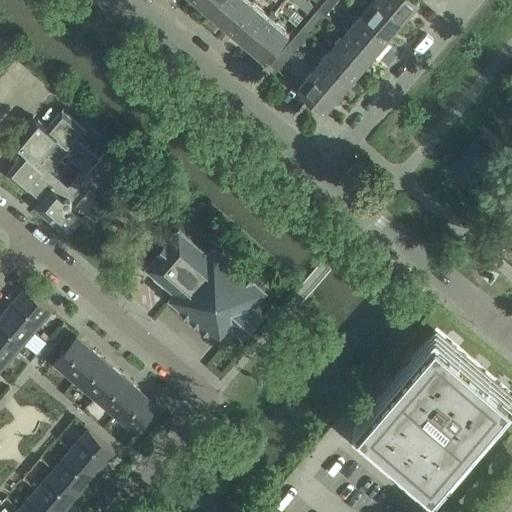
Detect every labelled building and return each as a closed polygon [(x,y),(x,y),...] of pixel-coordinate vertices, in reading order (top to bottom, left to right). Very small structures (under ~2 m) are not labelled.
[(196,0),(211,12),(221,0),(196,0)] [(229,28),(252,1),(250,0),(221,0),(211,12),(229,28)] [(312,5),(306,0),(294,0),(307,11),(312,5)] [(324,0),(318,8),(324,14),(335,0),(324,0)] [(372,0),(361,14),(388,37),(403,18),(381,0),(372,0)] [(381,0),(403,18),(419,0),(381,0)] [(229,28),(247,44),(270,17),(252,1),(229,28)] [(302,27),(308,32),(324,14),(318,8),(302,27)] [(345,32),(372,55),(388,37),(361,14),(345,32)] [(266,60),(289,33),(270,17),(247,44),(266,60)] [(287,45),(293,50),(308,32),(302,27),(287,45)] [(330,50),(356,73),(372,55),(345,32),(330,50)] [(287,45),(270,64),(276,69),(293,50),(287,45)] [(330,50),(314,68),(341,91),(356,73),(330,50)] [(325,110),(341,91),(314,68),(298,87),(325,110)] [(13,138),(31,154),(28,158),(23,154),(7,172),(7,174),(26,189),(33,181),(34,180),(37,183),(36,184),(34,188),(33,188),(33,189),(34,189),(34,190),(35,190),(36,190),(42,196),(35,204),(35,205),(67,232),(68,232),(78,220),(84,214),(79,210),(82,206),(96,218),(113,199),(99,187),(102,184),(107,188),(123,169),(104,152),(100,157),(78,138),(86,129),(62,109),(47,127),(33,115),(28,120),(13,138)] [(262,310),(252,301),(264,287),(214,244),(208,251),(179,227),(148,263),(149,264),(150,263),(157,270),(153,275),(163,283),(168,279),(178,287),(171,294),(221,337),(234,323),(244,331),(262,310)] [(51,309),(25,287),(8,307),(33,329),(51,309)] [(33,329),(8,307),(0,316),(0,335),(16,349),(33,329)] [(511,398),(463,356),(437,334),(358,425),(433,490),(511,398)] [(0,368),(16,349),(0,335),(0,368)] [(74,379),(96,353),(76,336),(54,361),(74,379)] [(95,396),(117,370),(96,353),(74,379),(95,396)] [(95,396),(115,413),(137,388),(117,370),(95,396)] [(135,431),(158,405),(137,388),(115,413),(135,431)] [(88,427),(71,448),(96,470),(114,449),(88,427)] [(79,490),(96,470),(71,448),(53,468),(79,490)] [(62,510),(79,490),(53,468),(36,488),(62,510)] [(22,511),(60,511),(62,510),(36,488),(19,508),(22,511)]
